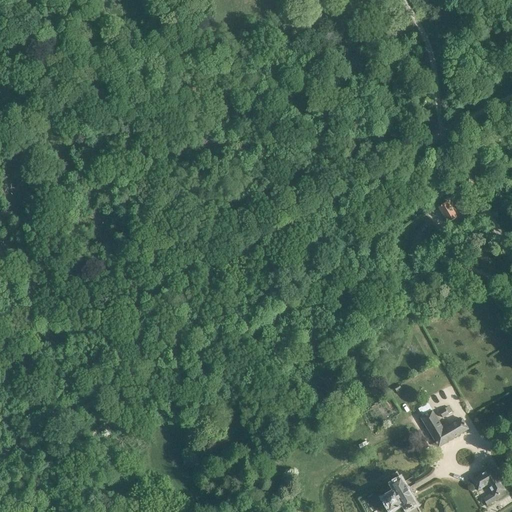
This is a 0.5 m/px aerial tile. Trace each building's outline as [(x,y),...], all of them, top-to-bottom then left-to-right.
[(448,223),(457,218),(448,202),(438,208),(448,223)] [(444,417),(452,412),(448,406),(440,411),(444,417)] [(438,447),(468,430),(462,419),(448,428),(446,424),(441,427),(432,411),(421,418),(438,447)] [(491,503),(507,494),(491,469),(472,481),(478,491),(487,486),(491,492),(486,495),(491,503)] [(411,495),(417,492),(413,485),(406,489),(401,480),(391,486),(394,492),(382,499),(390,511),(402,505),(405,511),(406,511),(407,511),(418,511),(419,511),(415,504),(416,504),(411,495)]
